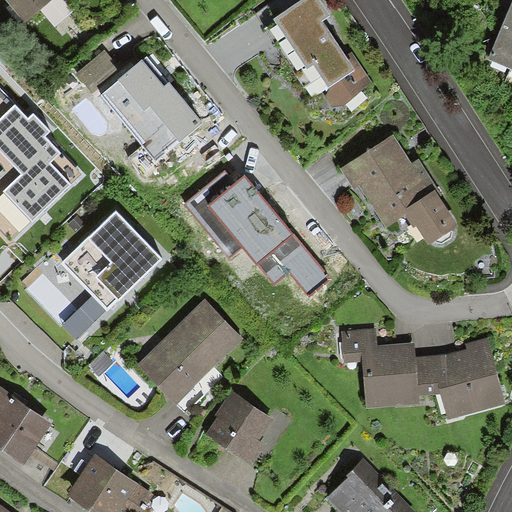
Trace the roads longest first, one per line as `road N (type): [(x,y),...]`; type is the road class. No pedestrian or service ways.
road 1 (residential): [(511,300),(426,311),(397,298),(150,0)]
road 2 (residential): [(251,511),(54,377),(0,327)]
road 3 (residential): [(511,214),(371,0)]
